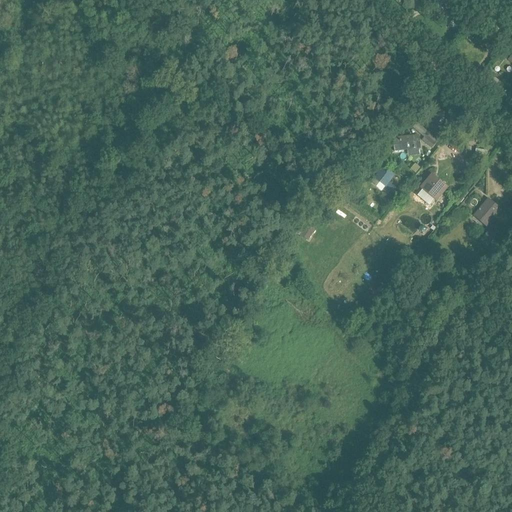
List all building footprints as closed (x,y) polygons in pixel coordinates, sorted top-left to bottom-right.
[(454,19),(448,26),(457,34),(463,27),(464,28),(470,22),(461,15),(456,21),(454,19)] [(486,15),(476,27),(492,39),(499,31),(494,27),(497,23),(486,15)] [(470,43),(476,35),(472,32),(466,40),(470,43)] [(440,113),(427,126),(434,133),(437,130),(439,132),(448,123),(444,119),(445,117),(440,113)] [(432,149),(438,141),(428,133),(417,123),(412,128),(424,138),(422,141),(432,149)] [(419,136),(392,139),(394,153),(407,151),(408,157),(420,156),(419,150),(420,150),(419,136)] [(475,150),(475,156),(485,158),(487,151),(475,150)] [(385,187),(391,191),(393,193),(396,189),(394,187),(389,183),(394,176),(383,167),(374,179),(385,188),(385,187)] [(433,178),(417,197),(429,206),(444,188),(433,178)] [(318,210),(322,204),(317,201),(313,206),(318,210)] [(488,201),(474,217),(486,228),(500,211),(488,201)] [(313,229),(316,225),(309,221),(307,225),(302,222),(295,233),(300,236),(308,242),(315,231),(313,229)] [(492,227),(482,239),(489,245),(499,233),(492,227)] [(485,253),(475,245),(465,258),(475,266),(485,253)]
